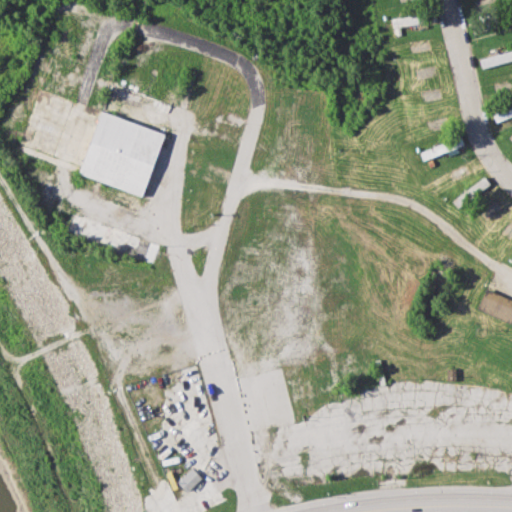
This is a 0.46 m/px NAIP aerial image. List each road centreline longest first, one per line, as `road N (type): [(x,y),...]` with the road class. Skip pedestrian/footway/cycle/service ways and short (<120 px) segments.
road 1 (track): [(248,465),(224,474),(198,500),(178,504),(164,496),(93,326),(0,175)]
road 2 (residential): [(446,0),(476,124),(511,183)]
road 3 (track): [(71,511),(0,345)]
road 4 (primary): [(348,511),(511,507)]
